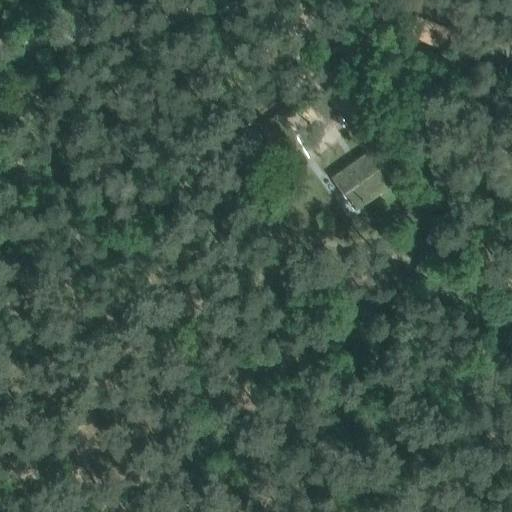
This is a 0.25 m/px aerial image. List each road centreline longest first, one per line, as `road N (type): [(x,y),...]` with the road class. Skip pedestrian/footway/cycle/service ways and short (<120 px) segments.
road 1 (track): [(294,0),(90,41),(3,75)]
road 2 (track): [(0,124),(10,0)]
